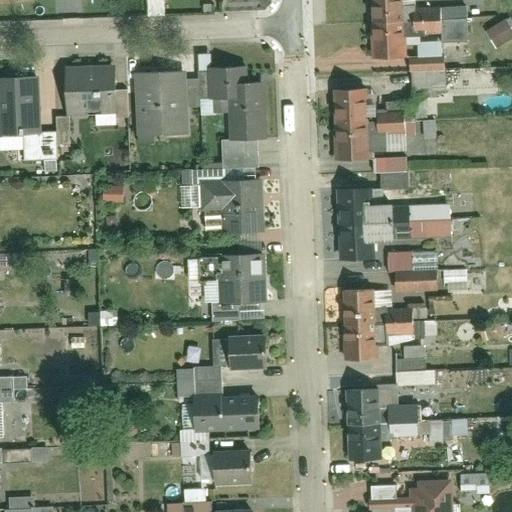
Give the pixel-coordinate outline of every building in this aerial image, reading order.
[(146,0),(147,15),(164,14),(163,0),(146,0)] [(457,17),(405,17),(405,0),(378,0),(377,63),(408,63),(409,38),(457,38),(457,17)] [(495,47),(511,37),(511,29),(506,19),(485,31),(495,47)] [(438,105),(437,58),(412,58),(414,106),(438,105)] [(200,103),(219,103),(220,148),(259,147),(258,84),(236,84),(236,63),(199,63),(200,103)] [(178,70),(131,72),(133,131),(180,130),(178,70)] [(111,73),(63,74),(64,110),(112,109),(111,73)] [(0,133),(34,132),(32,74),(0,75),(0,133)] [(371,168),(371,140),(412,140),(412,113),(369,113),(369,87),(341,87),(341,168),(371,168)] [(407,187),(407,156),(374,156),(374,173),(382,174),(382,187),(407,187)] [(255,238),(256,182),(198,181),(198,211),(222,212),(221,237),(255,238)] [(374,191),(344,191),(344,269),(374,269),(374,237),(413,237),(413,209),(374,209),(374,191)] [(255,302),(254,252),(212,253),(213,303),(255,302)] [(0,268),(30,267),(29,253),(0,254),(0,268)] [(341,299),(342,371),(391,371),(390,352),(411,351),(411,321),(392,321),(391,301),(435,301),(435,266),(387,266),(388,298),(341,299)] [(270,378),(271,347),(228,346),(228,378),(270,378)] [(384,394),(354,394),(354,469),(384,469),(384,440),(436,440),(436,418),(411,418),(411,409),(384,409),(384,394)] [(264,409),(224,409),(224,436),(264,436),(264,409)] [(257,493),(257,462),(207,462),(207,493),(257,493)] [(487,489),(487,473),(460,473),(460,489),(487,489)] [(450,511),(450,494),(413,495),(414,508),(397,509),(396,495),(373,496),(373,511),(450,511)] [(6,496),(6,511),(51,511),(52,496),(6,496)]
